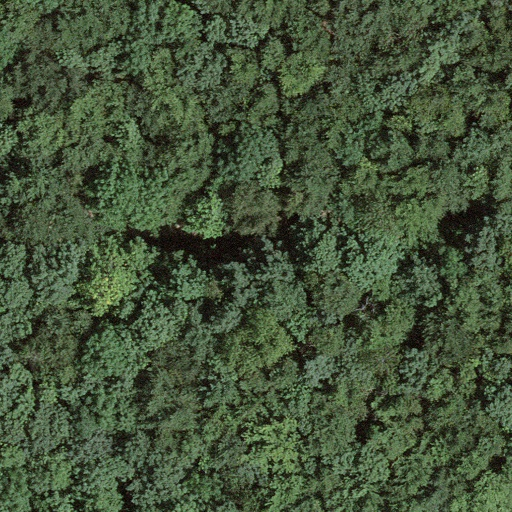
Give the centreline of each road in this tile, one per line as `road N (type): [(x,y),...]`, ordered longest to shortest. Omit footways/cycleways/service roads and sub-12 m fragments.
road 1 (track): [(511,378),(413,304),(384,220),(0,234)]
road 2 (track): [(384,220),(511,208)]
